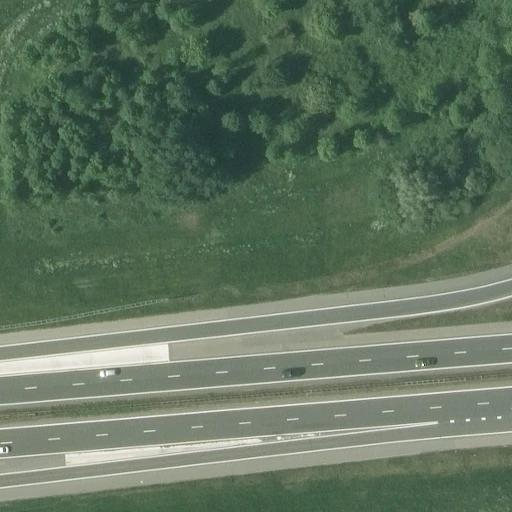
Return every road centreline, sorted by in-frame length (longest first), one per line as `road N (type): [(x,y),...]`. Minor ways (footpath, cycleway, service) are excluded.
road 1 (motorway): [(511,289),(431,306),(0,357)]
road 2 (motorway): [(0,484),(511,419)]
road 3 (motorway): [(511,351),(0,393)]
road 4 (motorway): [(0,448),(511,408)]
